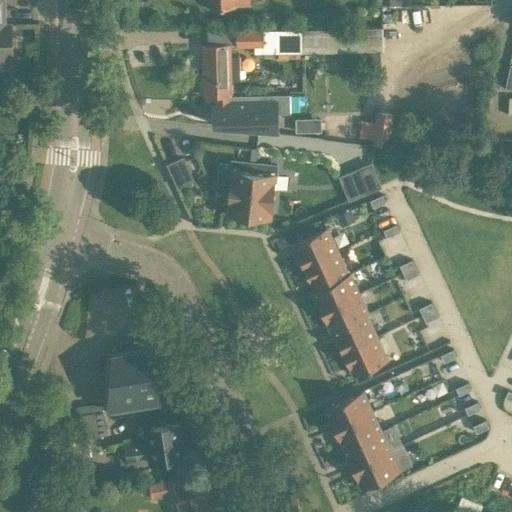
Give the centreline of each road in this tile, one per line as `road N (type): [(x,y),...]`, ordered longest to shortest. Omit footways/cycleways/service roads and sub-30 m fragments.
road 1 (tertiary): [(281,511),(181,286),(144,258),(57,245)]
road 2 (tertiary): [(57,245),(73,158),(70,0)]
road 3 (tertiary): [(0,412),(57,245)]
